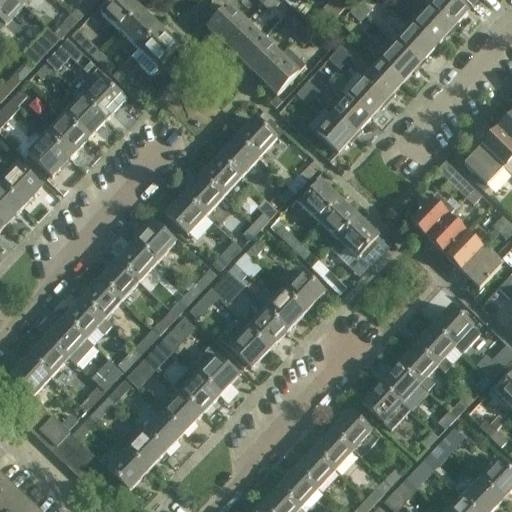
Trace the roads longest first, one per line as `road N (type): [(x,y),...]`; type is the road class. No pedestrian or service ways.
road 1 (residential): [(0,347),(166,163)]
road 2 (residential): [(210,511),(359,346)]
road 3 (residential): [(409,147),(511,21)]
